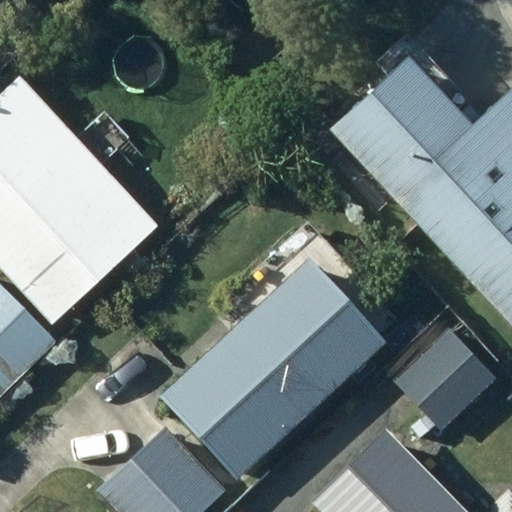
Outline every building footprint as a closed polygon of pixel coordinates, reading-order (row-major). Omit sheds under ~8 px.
[(400,47),(321,121),(511,324),(511,77),(467,118),(400,47)] [(0,82),(0,268),(48,320),(153,222),(12,71),(0,82)] [(301,254),(154,391),(232,475),(379,337),(301,254)] [(0,284),(0,387),(51,339),(0,284)] [(422,409),(407,423),(418,435),(432,421),(438,427),(493,376),(445,325),(391,376),(422,409)] [(34,422),(11,399),(0,409),(0,446),(4,451),(34,422)] [(305,497),(320,511),(466,511),(379,424),(305,497)] [(96,487),(118,511),(195,511),(220,490),(162,426),(96,487)]
